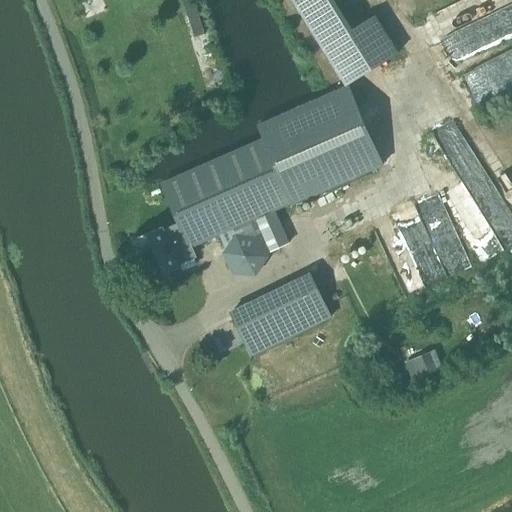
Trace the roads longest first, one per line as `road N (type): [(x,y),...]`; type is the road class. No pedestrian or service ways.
road 1 (unclassified): [(247,511),(189,390),(120,280),(94,142),(45,0)]
road 2 (track): [(411,118),(420,54),(373,0)]
